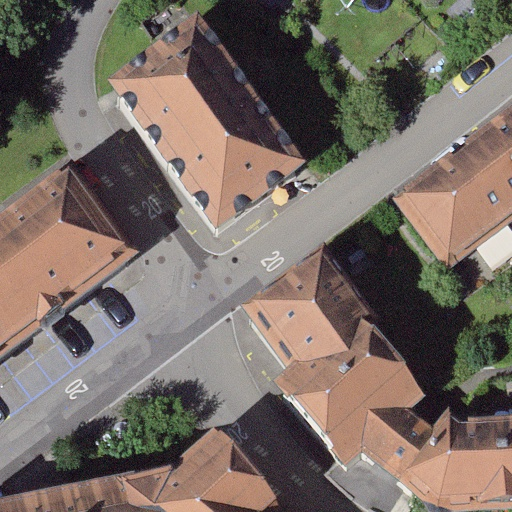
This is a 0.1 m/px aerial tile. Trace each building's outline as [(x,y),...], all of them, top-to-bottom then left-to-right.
[(196,27),(107,92),(215,238),(304,173),(196,27)] [(511,108),(382,210),(440,285),(511,228),(511,108)] [(49,175),(0,209),(0,355),(118,271),(49,175)] [(332,266),(252,325),(293,376),(282,395),(347,473),(364,460),(414,500),(428,511),(511,511),(511,415),(448,417),(434,432),(403,404),(422,391),(375,316),(332,266)] [(133,494),(37,511),(241,511),(182,454),(133,494)]
